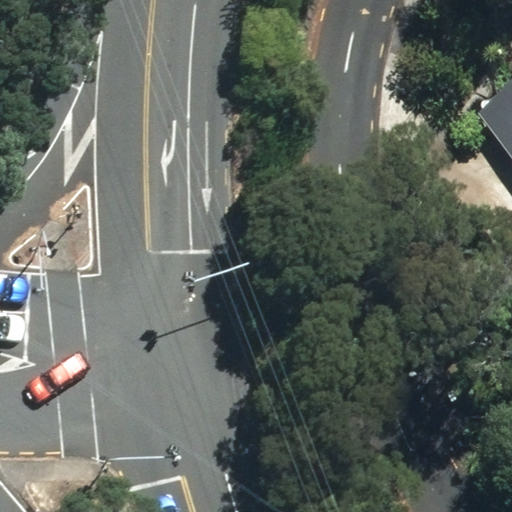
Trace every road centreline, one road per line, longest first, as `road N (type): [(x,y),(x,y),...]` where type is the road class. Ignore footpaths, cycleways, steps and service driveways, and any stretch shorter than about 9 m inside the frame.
road 1 (residential): [(449,511),(364,325),(345,238),(337,152),(363,0)]
road 2 (secondary): [(164,365),(145,96),(149,19)]
road 3 (secondary): [(0,176),(57,128),(149,19)]
road 4 (secondary): [(0,315),(65,328),(164,365)]
road 5 (secondary): [(164,365),(74,400),(0,408)]
road 6 (secondary): [(192,511),(164,365)]
